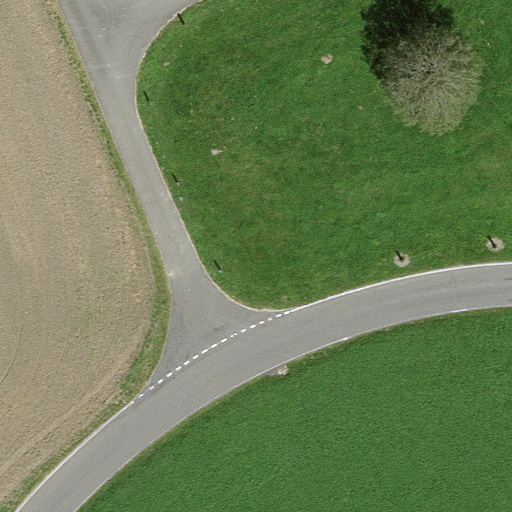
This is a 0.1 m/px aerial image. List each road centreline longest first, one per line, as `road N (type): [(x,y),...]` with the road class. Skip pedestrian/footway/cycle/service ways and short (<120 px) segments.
road 1 (unclassified): [(511,286),(309,329),(225,367),(144,421),(48,511)]
road 2 (track): [(68,0),(225,367)]
